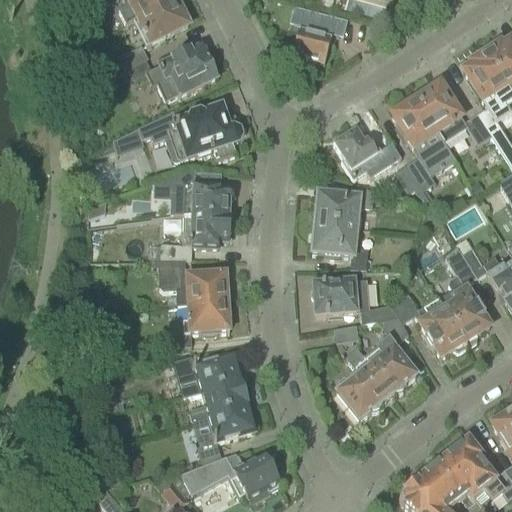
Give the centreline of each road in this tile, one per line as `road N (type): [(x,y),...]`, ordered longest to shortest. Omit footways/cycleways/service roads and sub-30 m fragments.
road 1 (residential): [(345,499),(281,357),(270,294),(272,130)]
road 2 (residential): [(272,130),(488,0)]
road 3 (residential): [(345,499),(454,410),(511,375)]
road 4 (residential): [(272,130),(212,0)]
